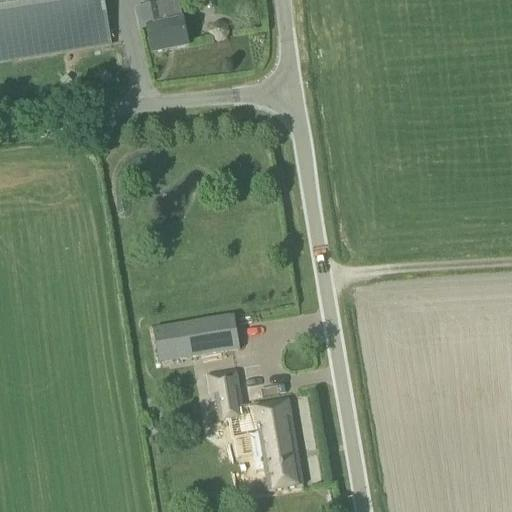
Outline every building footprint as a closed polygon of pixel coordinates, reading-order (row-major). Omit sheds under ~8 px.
[(104,0),(0,0),(0,67),(112,49),(104,0)] [(153,0),(154,6),(142,9),(152,55),(188,48),(178,0),(153,0)] [(232,320),(153,333),(159,368),(238,356),(232,320)] [(235,373),(208,378),(211,397),(215,396),(220,423),(222,423),(243,419),(242,411),(235,373)] [(225,429),(227,432),(229,435),(232,437),(236,439),(239,440),(243,440),(247,440),(250,439),(256,475),(265,473),(269,494),(302,488),(288,403),(242,411),(243,419),(222,423),(223,426),(225,429)] [(154,417),(146,419),(148,431),(157,430),(154,417)]
